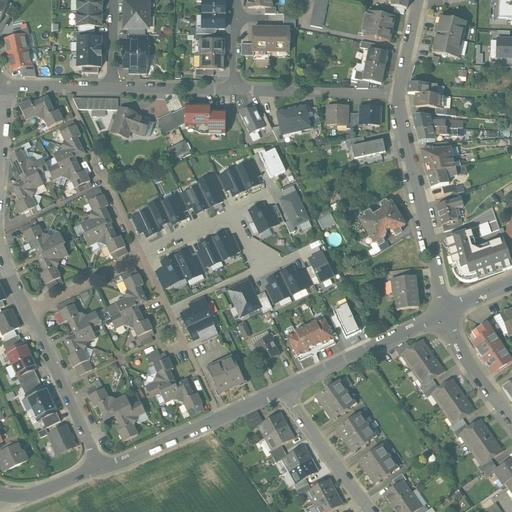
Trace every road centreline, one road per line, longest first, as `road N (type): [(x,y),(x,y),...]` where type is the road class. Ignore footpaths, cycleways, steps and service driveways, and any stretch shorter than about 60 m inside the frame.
road 1 (residential): [(446,314),(399,94)]
road 2 (residential): [(283,388),(446,314)]
road 3 (residential): [(144,257),(219,417)]
road 4 (residential): [(28,312),(100,467)]
road 5 (residential): [(237,90),(399,94)]
road 6 (residential): [(283,388),(373,511)]
road 7 (residential): [(100,467),(219,417)]
road 8 (residential): [(144,257),(28,312)]
road 9 (residential): [(511,422),(479,380),(446,314)]
road 10 (residential): [(112,88),(237,90)]
